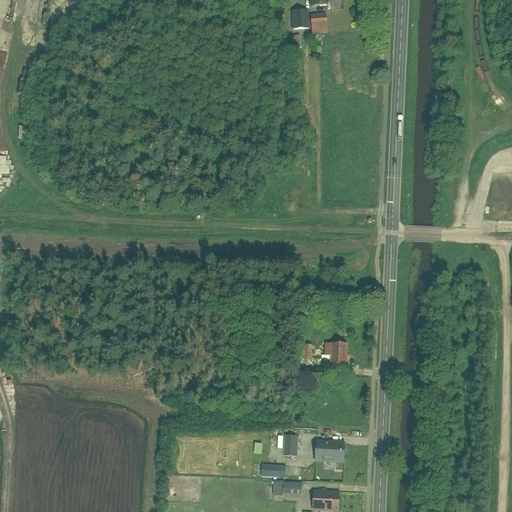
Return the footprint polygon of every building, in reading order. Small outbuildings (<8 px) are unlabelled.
[(310,0),(311,10),(329,9),(329,12),(342,11),(341,0),(310,0)] [(329,36),(327,15),(311,17),(313,37),(329,36)] [(300,36),(290,37),(292,49),(302,48),(300,36)] [(350,366),(351,345),(329,344),(328,356),(335,356),(334,365),(350,366)] [(298,456),(298,438),(287,438),(287,456),(298,456)] [(346,445),(319,444),(318,463),(346,464),(346,445)] [(286,468),(263,467),(262,477),(286,478),(286,468)] [(275,496),(285,496),(286,484),(276,484),(275,496)] [(303,498),(303,485),(286,484),(285,496),(285,498),(303,498)] [(341,494),(317,493),(316,511),(340,511),(341,494)]
